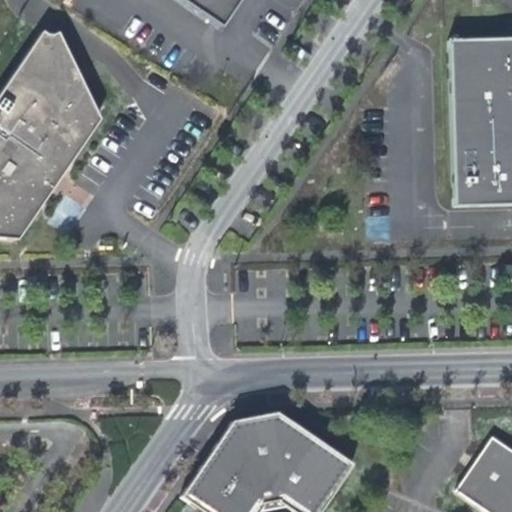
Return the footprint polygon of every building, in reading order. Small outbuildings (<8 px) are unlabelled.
[(171,0),(219,32),(240,0),(171,0)] [(0,238),(18,240),(58,182),(98,122),(58,33),(54,35),(45,35),(41,32),(0,92),(0,238)] [(511,209),(511,43),(422,46),(426,212),(511,209)] [(272,417),(229,426),(178,500),(195,511),(279,511),(283,511),(319,511),(349,468),(272,417)] [(511,511),(511,455),(490,441),(454,494),(479,511),(511,511)]
